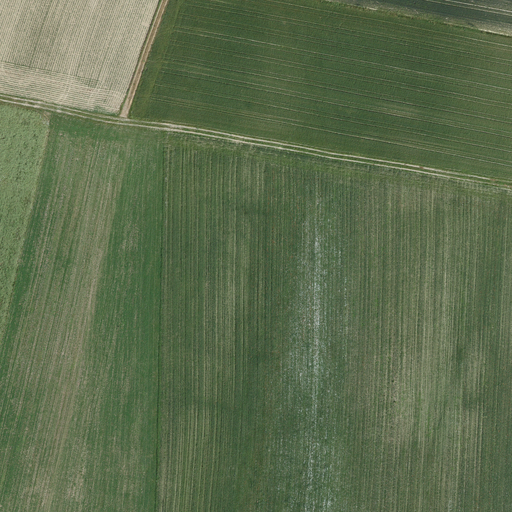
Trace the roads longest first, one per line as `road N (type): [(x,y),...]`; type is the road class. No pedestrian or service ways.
road 1 (track): [(0,94),(511,185)]
road 2 (track): [(123,118),(167,0)]
